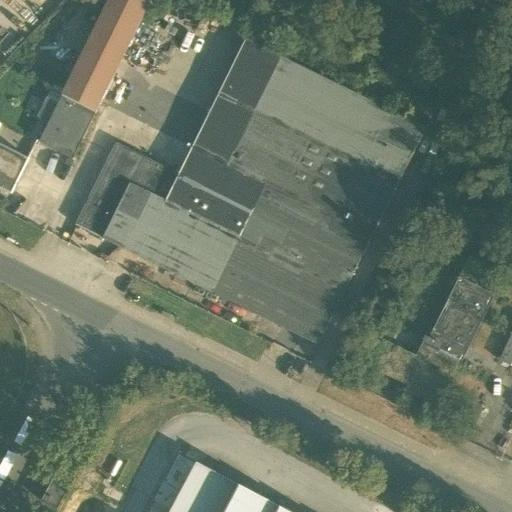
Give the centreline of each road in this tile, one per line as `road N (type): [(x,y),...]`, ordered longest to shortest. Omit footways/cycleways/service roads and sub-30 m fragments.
road 1 (residential): [(494,511),(99,315)]
road 2 (residential): [(0,505),(99,315)]
